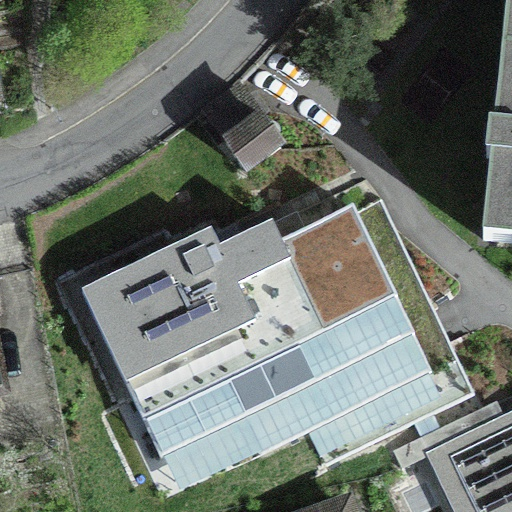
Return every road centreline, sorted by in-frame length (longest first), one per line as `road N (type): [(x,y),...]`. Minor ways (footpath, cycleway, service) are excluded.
road 1 (residential): [(0,184),(105,132),(163,91),(259,0)]
road 2 (unknown): [(430,146),(289,0)]
